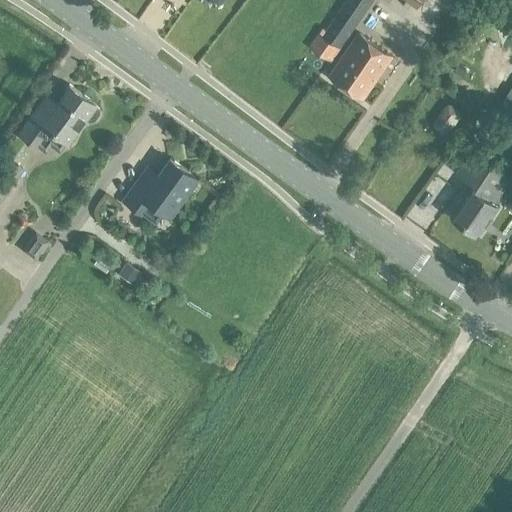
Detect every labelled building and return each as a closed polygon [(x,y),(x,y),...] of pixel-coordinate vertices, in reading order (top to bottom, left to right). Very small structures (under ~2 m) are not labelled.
[(323,28),(319,33),(336,44),(341,48),(352,32),(359,21),(374,0),(346,0),(333,19),(328,26),(328,27),(326,30),(323,28)] [(476,25),(475,26),(476,26),(489,34),(496,39),(502,43),(504,42),(509,44),(511,45),(511,0),(491,0),(483,14),(480,18),(478,22),(476,25)] [(363,101),(394,56),(359,31),(328,76),(363,101)] [(21,129),(17,134),(22,138),(35,148),(37,149),(38,148),(46,153),(51,146),(60,153),(63,148),(67,143),(67,144),(69,145),(76,136),(77,134),(81,129),(87,120),(89,122),(93,121),(94,121),(98,115),(100,112),(100,111),(100,109),(100,107),(98,106),(99,105),(96,102),(94,101),(89,97),(86,95),(84,93),(82,92),(79,90),(77,88),(74,87),(71,84),(69,83),(61,95),(58,98),(58,99),(57,100),(56,99),(47,92),(44,97),(24,124),(21,129)] [(503,101),(492,118),(494,119),(511,130),(511,87),(510,90),(507,96),(503,101)] [(447,104),(434,122),(447,131),(460,112),(447,104)] [(452,212),(450,215),(458,221),(477,234),(478,233),(480,230),(482,231),(486,225),(484,224),(492,213),(494,214),(496,210),(495,209),(499,203),(497,201),(499,198),(500,196),(501,196),(511,180),(511,178),(511,176),(506,172),(475,151),(474,150),(472,149),(470,151),(469,153),(457,170),(457,171),(456,171),(456,172),(457,172),(464,177),(468,180),(472,183),(452,212)] [(0,213),(0,212),(0,202),(16,180),(17,180),(18,178),(25,168),(18,163),(3,153),(0,157),(0,213)] [(169,217),(196,179),(170,159),(153,182),(143,174),(124,200),(142,214),(150,203),(169,217)] [(23,260),(37,268),(48,252),(34,243),(23,260)] [(127,261),(118,274),(136,286),(137,285),(144,275),(141,273),(142,272),(127,261)]
